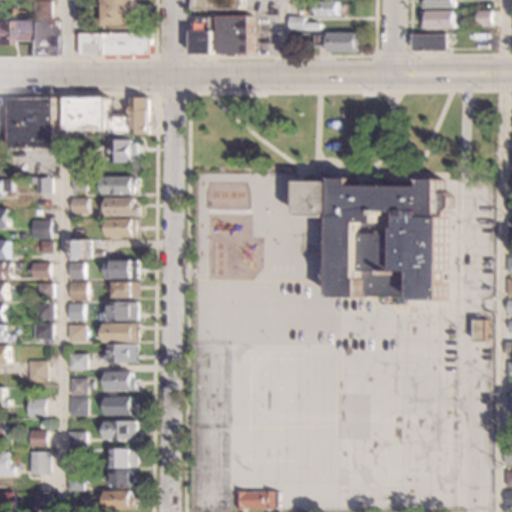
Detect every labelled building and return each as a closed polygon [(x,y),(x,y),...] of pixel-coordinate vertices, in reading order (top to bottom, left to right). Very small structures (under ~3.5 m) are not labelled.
[(53,0),(53,19),(35,18),(35,0),(53,0)] [(136,0),(136,26),(105,25),(105,0),(136,0)] [(245,0),(245,10),(198,9),(198,0),(245,0)] [(455,0),(456,8),(424,8),(424,0),(455,0)] [(339,16),(313,16),(313,6),(319,6),(319,1),(340,1),(339,16)] [(456,29),(427,29),(427,28),(423,28),(423,12),(427,12),(427,11),(455,10),(456,29)] [(492,26),(477,26),(477,11),(492,11),(492,26)] [(254,54),(243,54),(243,56),(233,56),(233,54),(222,54),(222,16),(254,17),(254,54)] [(213,31),(217,31),(216,55),(195,55),(195,31),(198,31),(198,17),(213,17),(213,31)] [(306,30),(291,30),(291,17),(306,17),(306,30)] [(27,42),(8,42),(8,46),(0,46),(0,22),(27,22),(27,42)] [(363,44),(358,44),(358,53),(329,53),(329,48),(315,48),(315,32),(363,33),(363,44)] [(152,55),(81,55),(81,33),(152,33),(152,55)] [(447,51),(416,51),(414,50),(414,34),(447,34),(447,51)] [(151,134),(112,133),(112,116),(133,116),(133,97),(150,97),(151,134)] [(58,147),(12,147),(12,98),(58,98),(58,147)] [(110,129),(68,129),(67,98),(109,98),(110,129)] [(135,143),(140,142),(140,159),(135,160),(135,163),(114,163),(114,140),(135,139),(135,143)] [(89,174),(73,175),(73,160),(89,160),(89,174)] [(54,163),(54,176),(16,177),(16,163),(54,163)] [(52,193),(37,193),(37,177),(52,177),(52,193)] [(87,191),(73,191),(72,177),(86,177),(87,191)] [(15,192),(5,192),(6,197),(0,197),(0,178),(14,178),(15,192)] [(140,185),(135,185),(135,193),(104,194),(104,179),(140,178),(140,185)] [(444,191),(449,192),(452,199),(451,207),(447,213),(444,213),(444,217),(448,217),(446,301),(405,300),(405,296),(364,295),(364,297),(334,297),(335,279),(331,279),(332,268),(336,268),(337,217),(301,217),(302,182),(337,183),(337,178),(355,178),(355,185),(426,187),(426,179),(444,180),(444,191)] [(136,206),(141,206),(141,215),(106,216),(106,198),(136,197),(136,206)] [(89,198),(89,213),(73,214),(72,198),(89,198)] [(10,228),(0,228),(0,209),(9,209),(10,228)] [(139,236),(109,237),(109,218),(139,218),(139,236)] [(50,239),(32,239),(33,219),(39,220),(51,220),(50,239)] [(91,259),(70,258),(70,239),(91,240),(91,259)] [(9,259),(0,259),(0,240),(9,241),(9,259)] [(52,254),(39,253),(40,240),(52,241),(52,254)] [(12,280),(0,279),(0,261),(12,261),(12,280)] [(50,262),(49,278),(31,278),(32,262),(50,262)] [(84,279),(84,262),(69,262),(69,279),(84,279)] [(138,278),(108,278),(108,262),(138,262),(138,278)] [(0,300),(8,300),(7,282),(0,281),(0,300)] [(86,299),(69,299),(70,281),(87,282),(86,299)] [(52,298),(38,298),(38,282),(53,282),(52,298)] [(139,297),(115,298),(115,291),(111,291),(111,283),(138,283),(139,297)] [(138,320),(110,321),(110,318),(105,319),(105,311),(111,311),(111,302),(138,302),(138,320)] [(53,320),(37,319),(37,303),(52,303),(53,303),(53,320)] [(83,320),(69,320),(69,303),(83,303),(83,320)] [(489,341),(476,341),(476,319),(489,319),(489,341)] [(139,342),(104,343),(104,323),(139,323),(139,342)] [(83,334),(69,334),(69,324),(83,324),(83,334)] [(52,339),(34,339),(34,325),(52,325),(52,339)] [(138,361),(104,362),(104,355),(110,355),(110,344),(138,344),(138,361)] [(9,364),(0,364),(0,345),(8,345),(9,364)] [(86,369),(69,369),(69,354),(86,354),(86,369)] [(47,361),(46,382),(28,381),(29,360),(47,361)] [(133,381),(136,381),(137,389),(106,390),(106,372),(133,371),(133,381)] [(87,395),(70,395),(70,378),(87,378),(87,395)] [(0,387),(6,387),(6,398),(10,398),(10,406),(0,406),(0,387)] [(132,405),(136,405),(137,415),(106,415),(106,397),(132,396),(132,405)] [(87,416),(69,415),(70,397),(87,397),(87,416)] [(46,417),(28,417),(29,398),(47,398),(46,417)] [(136,439),(105,439),(105,421),(136,420),(136,439)] [(47,446),(29,446),(30,430),(47,430),(47,446)] [(85,447),(69,446),(69,432),(85,432),(85,447)] [(87,460),(71,459),(71,449),(87,449),(87,460)] [(137,467),(113,467),(112,450),(137,449),(137,467)] [(50,452),(49,475),(29,474),(30,451),(50,452)] [(11,467),(14,467),(14,475),(0,475),(0,452),(11,452),(11,467)] [(132,488),(113,488),(113,481),(108,481),(107,470),(132,470),(132,488)] [(85,475),(85,483),(82,483),(82,491),(67,490),(68,475),(85,475)] [(131,497),(135,497),(135,509),(105,509),(104,491),(130,490),(131,497)] [(276,492),(279,492),(279,507),(277,507),(277,509),(237,509),(237,506),(237,491),(246,491),(246,492),(266,492),(266,491),(276,491),(276,492)] [(15,511),(0,511),(0,493),(14,493),(15,511)] [(49,510),(33,509),(33,493),(50,494),(49,510)] [(90,511),(81,511),(81,496),(91,496),(90,511)]
